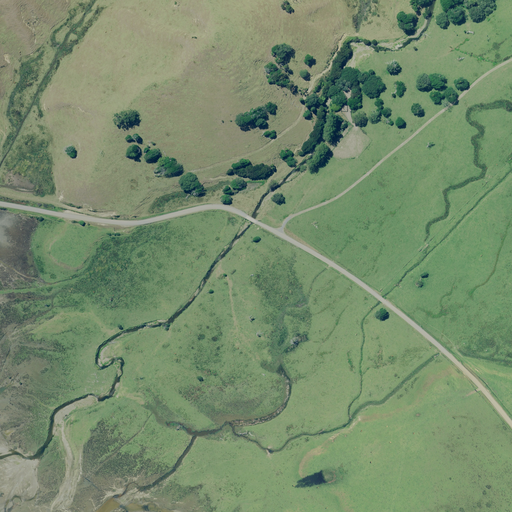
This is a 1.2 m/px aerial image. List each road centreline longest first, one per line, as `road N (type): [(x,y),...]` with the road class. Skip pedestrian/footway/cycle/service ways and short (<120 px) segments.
road 1 (unclassified): [(0,202),(119,222),(231,209),(370,290),(450,355),(511,423)]
road 2 (track): [(511,59),(351,187),(289,217),(278,233)]
